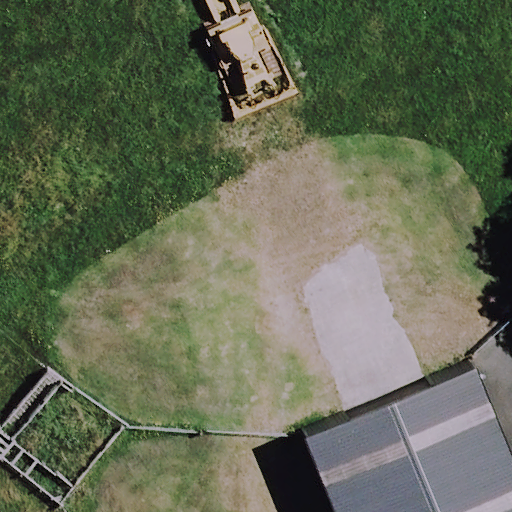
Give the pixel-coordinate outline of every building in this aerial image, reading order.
[(419,0),(444,33),(489,0),(419,0)] [(86,24),(19,59),(50,120),(118,86),(86,24)] [(511,35),(464,65),(495,113),(511,102),(511,35)] [(406,339),(364,250),(312,274),(353,363),(406,339)] [(511,511),(511,471),(484,402),(314,470),(330,511),(511,511)]
